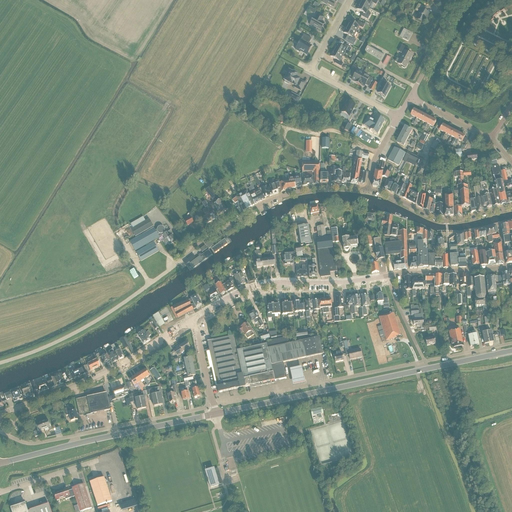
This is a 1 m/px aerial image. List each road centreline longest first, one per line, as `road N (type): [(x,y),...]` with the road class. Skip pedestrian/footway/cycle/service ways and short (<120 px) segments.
road 1 (unclassified): [(0,362),(100,318),(263,202),(324,187),(368,190)]
road 2 (secondary): [(0,462),(216,413)]
road 3 (residential): [(0,431),(35,443),(213,402)]
road 4 (residential): [(0,415),(93,380),(193,320)]
road 5 (residential): [(213,402),(424,361)]
road 6 (secondary): [(216,413),(425,368)]
road 7 (residential): [(193,320),(265,285),(388,275)]
road 8 (residential): [(511,207),(446,221),(368,190)]
